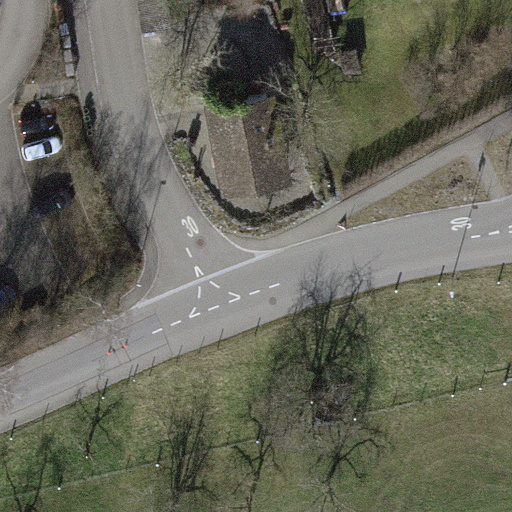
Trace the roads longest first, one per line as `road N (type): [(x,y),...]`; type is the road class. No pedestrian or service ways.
road 1 (residential): [(221,309),(147,165),(113,0)]
road 2 (residential): [(511,234),(362,266),(221,309)]
road 3 (residential): [(221,309),(0,402)]
